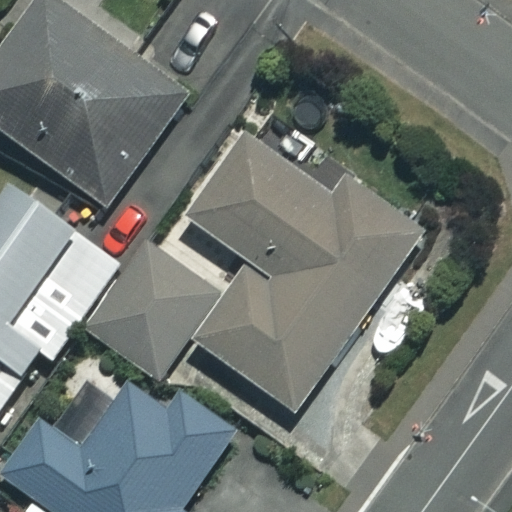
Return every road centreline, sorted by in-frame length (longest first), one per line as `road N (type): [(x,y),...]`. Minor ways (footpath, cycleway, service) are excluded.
road 1 (residential): [(511,385),(421,511)]
road 2 (residential): [(511,82),(396,0)]
